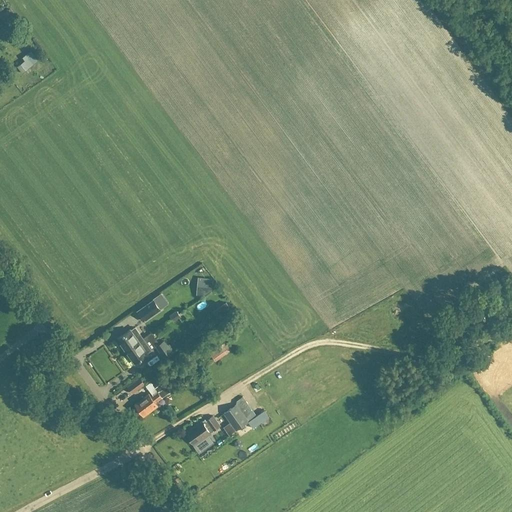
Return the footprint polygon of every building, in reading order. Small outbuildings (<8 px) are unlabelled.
[(31,49),(16,62),(21,69),(37,57),(31,49)] [(204,280),(203,291),(211,291),(212,281),(204,280)] [(137,311),(144,321),(161,309),(153,299),(137,311)] [(117,339),(126,352),(143,340),(135,328),(131,331),(130,330),(117,339)] [(218,359),(232,346),(226,339),(212,352),(218,359)] [(146,354),(151,351),(143,340),(126,352),(134,364),(147,355),(146,354)] [(161,341),(155,346),(162,356),(169,351),(161,341)] [(132,394),(144,385),(139,379),(127,388),(132,394)] [(134,404),(144,417),(160,404),(158,401),(170,392),(163,382),(155,388),(157,392),(151,397),(148,394),(134,404)] [(411,394),(413,399),(423,395),(421,391),(411,394)] [(236,405),(224,414),(236,431),(248,422),(236,405)] [(200,413),(202,419),(213,415),(210,409),(200,413)] [(260,411),(247,418),(250,423),(263,416),(260,411)] [(213,431),(220,426),(213,416),(206,421),(205,420),(186,434),(194,445),(213,432),(213,431)]
